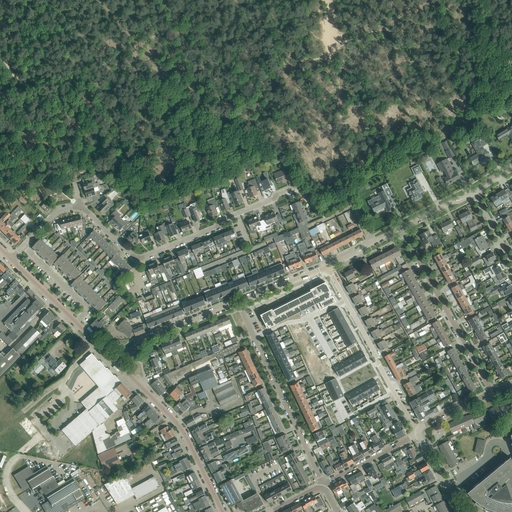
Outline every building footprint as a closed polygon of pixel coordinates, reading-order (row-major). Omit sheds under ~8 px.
[(511,124),(509,127),(508,127),(509,128),(497,136),(499,140),(509,134),(509,135),(510,135),(510,134),(511,133),(511,135),(511,124)] [(470,140),(473,144),(472,144),(477,154),(468,160),(470,163),(471,163),(472,164),(473,164),(474,165),(484,159),(484,160),(489,157),(485,150),(484,150),(479,140),(476,136),(470,140)] [(447,141),(443,143),(445,149),(446,151),(445,151),(449,158),(454,155),(450,146),(447,141)] [(440,177),(437,179),(439,184),(443,182),(442,182),(445,180),(448,185),(451,183),(452,183),(452,182),(459,179),(457,174),(456,173),(454,174),(448,162),(449,162),(447,159),(437,164),(440,168),(442,172),(444,171),(447,177),(444,179),(445,180),(442,181),(440,177)] [(419,165),(412,168),(415,175),(422,172),(419,165)] [(280,171),(274,174),(275,178),(277,183),(284,180),(285,182),(290,180),(288,176),(286,171),(285,169),(280,171)] [(263,173),(266,180),(261,182),(259,176),(256,177),(258,184),(260,188),(263,187),(264,191),(272,188),(271,187),(271,186),(270,184),(272,184),(271,183),(270,179),(268,175),(267,172),(263,173)] [(83,183),(85,191),(97,187),(94,176),(87,178),(88,181),(83,183)] [(243,189),(239,178),(235,180),(240,191),(243,189)] [(247,189),(248,193),(250,198),(258,195),(255,188),(259,187),(257,182),(255,179),(248,182),(250,188),(247,189)] [(418,180),(410,184),(412,188),(408,190),(414,202),(422,198),(419,193),(423,191),(418,180)] [(98,187),(97,187),(85,191),(88,198),(93,197),(94,201),(100,197),(98,191),(99,191),(98,187)] [(221,190),(223,200),(219,201),(223,210),(222,211),(230,208),(228,204),(230,202),(228,196),(225,189),(221,190)] [(504,190),(497,194),(502,202),(505,200),(506,201),(509,200),(508,198),(504,190)] [(231,196),(233,201),(235,206),(242,203),(240,197),(241,196),(239,191),(234,193),(235,195),(231,196)] [(384,191),(383,191),(379,194),(381,199),(371,205),(375,213),(385,207),(388,212),(393,209),(384,191)] [(502,202),(497,194),(491,198),(497,208),(503,204),(502,202)] [(105,197),(104,197),(101,201),(103,203),(97,209),(98,210),(98,209),(103,214),(103,215),(107,211),(111,207),(107,204),(110,201),(105,197)] [(207,208),(208,211),(210,216),(217,213),(215,208),(218,207),(215,199),(208,202),(210,207),(207,208)] [(298,199),(295,201),(292,202),(293,204),(292,204),(294,209),(302,206),(301,205),(302,204),(301,201),(299,202),(298,199)] [(186,218),(189,217),(184,203),(180,205),(186,218)] [(186,208),(189,216),(192,215),(195,222),(203,219),(196,203),(194,203),(193,204),(190,205),(190,206),(186,208)] [(47,212),(49,210),(44,204),(41,207),(47,212)] [(20,209),(18,206),(7,218),(9,220),(14,216),(20,209)] [(506,208),(499,212),(500,214),(501,217),(503,216),(508,213),(506,208)] [(116,210),(113,213),(110,216),(112,218),(113,217),(114,218),(111,221),(112,223),(115,226),(122,219),(119,217),(121,215),(116,210)] [(503,219),(506,226),(511,222),(511,210),(509,213),(508,213),(503,216),(504,219),(503,219)] [(305,211),(296,214),(293,215),(295,220),(298,219),(306,216),(305,214),(306,214),(305,211)] [(459,216),(461,220),(463,223),(463,224),(467,222),(470,227),(469,227),(471,231),(477,228),(477,229),(475,224),(472,218),(469,211),(459,216)] [(10,215),(7,212),(0,219),(0,229),(0,230),(5,224),(3,222),(10,215)] [(274,212),(269,214),(273,223),(276,222),(277,224),(281,222),(282,225),(284,224),(283,221),(282,220),(282,219),(278,221),(276,216),(274,212)] [(273,223),(269,214),(264,216),(266,221),(268,226),(265,227),(266,230),(271,228),(270,224),(273,223)] [(126,215),(122,219),(115,226),(118,229),(119,229),(120,230),(123,227),(124,228),(123,229),(125,231),(130,226),(131,227),(132,225),(134,223),(132,222),(130,224),(126,220),(124,222),(129,217),(126,215)] [(83,226),(83,225),(83,224),(81,216),(75,217),(77,226),(78,229),(83,227),(83,228),(86,227),(86,225),(83,226)] [(258,216),(252,218),(256,228),(256,227),(258,231),(258,232),(261,231),(262,232),(264,231),(265,234),(267,233),(266,230),(265,227),(263,222),(260,223),(258,216)] [(306,217),(306,216),(298,219),(300,222),(297,224),(298,228),(308,224),(307,221),(309,220),(307,217),(306,217)] [(77,226),(75,217),(70,218),(73,229),(74,231),(76,231),(75,229),(78,228),(78,229),(77,226)] [(258,231),(256,227),(256,228),(252,218),(247,220),(249,225),(247,226),(246,224),(246,225),(250,234),(252,233),(253,234),(258,231)] [(20,230),(21,232),(27,225),(32,230),(36,226),(30,220),(24,225),(20,230)] [(65,220),(60,221),(61,225),(58,225),(60,234),(63,233),(62,230),(67,228),(65,220)] [(166,234),(169,233),(171,237),(178,234),(176,230),(173,224),(171,224),(170,221),(162,224),(163,225),(166,234)] [(191,228),(188,221),(180,225),(183,232),(188,230),(188,229),(191,228)] [(440,225),(443,230),(444,233),(448,231),(447,230),(453,227),(450,221),(440,225)] [(9,225),(7,223),(0,230),(5,235),(10,229),(7,227),(9,225)] [(326,229),(323,223),(317,226),(320,232),(324,231),(323,230),(326,229)] [(134,241),(137,244),(139,236),(134,231),(136,229),(132,225),(131,227),(126,231),(125,233),(129,237),(128,238),(132,242),(134,241)] [(166,234),(163,225),(157,228),(159,233),(155,234),(158,242),(165,239),(163,235),(166,234)] [(311,236),(309,232),(306,225),(300,227),(298,228),(303,239),(306,238),(311,236)] [(312,236),(320,232),(317,228),(309,232),(311,236),(312,236)] [(17,233),(16,232),(14,230),(13,232),(10,229),(5,235),(10,239),(15,234),(17,233)] [(146,233),(139,236),(137,244),(142,242),(143,244),(151,241),(150,237),(152,236),(150,229),(146,231),(146,233)] [(237,237),(234,230),(229,232),(232,239),(233,239),(233,240),(234,240),(236,239),(237,238),(236,237),(237,237)] [(363,235),(360,230),(354,233),(356,239),(363,235)] [(98,234),(94,231),(91,234),(87,239),(89,240),(91,238),(93,240),(92,240),(98,234)] [(290,231),(283,235),(285,240),(289,238),(291,244),(295,242),(290,231)] [(434,247),(438,245),(441,243),(437,234),(432,237),(429,231),(421,235),(422,239),(423,240),(425,244),(431,241),(434,247)] [(61,235),(60,234),(58,232),(57,234),(64,241),(66,239),(61,235)] [(229,232),(224,234),(227,241),(232,239),(229,232)] [(356,239),(354,233),(347,236),(350,242),(356,239)] [(15,234),(10,239),(15,244),(16,243),(18,244),(26,236),(23,234),(20,236),(19,235),(17,237),(15,234)] [(102,238),(98,234),(92,240),(94,242),(95,241),(97,243),(96,244),(102,238)] [(224,234),(219,236),(223,246),(228,244),(227,241),(224,234)] [(476,234),(456,245),(459,250),(473,243),(475,247),(485,241),(482,236),(479,238),(476,234)] [(274,238),(277,243),(284,240),(282,235),(274,238)] [(223,247),(219,236),(213,238),(215,242),(216,245),(217,247),(219,248),(223,247)] [(350,242),(347,236),(340,240),(343,245),(350,242)] [(106,242),(102,238),(96,244),(98,246),(99,245),(101,247),(100,248),(106,242)] [(41,239),(33,248),(51,265),(59,257),(43,241),(42,241),(41,240),(41,239)] [(212,239),(206,241),(211,251),(216,249),(212,239)] [(343,245),(340,240),(333,243),(336,249),(343,245)] [(206,241),(201,243),(206,253),(211,251),(206,241)] [(329,241),(325,243),(330,252),(336,249),(333,243),(330,245),(329,241)] [(489,247),(485,241),(475,247),(480,255),(484,253),(486,252),(486,251),(486,252),(485,249),(488,247),(489,247)] [(110,246),(106,242),(100,248),(102,250),(103,249),(105,251),(104,252),(110,246)] [(201,243),(196,245),(201,255),(206,253),(201,243)] [(330,252),(325,243),(327,247),(323,248),(322,247),(319,248),(320,251),(323,256),(330,252)] [(201,255),(196,245),(191,247),(194,255),(200,252),(201,255)] [(114,250),(110,246),(104,252),(106,254),(107,253),(109,255),(108,255),(114,250)] [(306,246),(299,249),(302,255),(303,255),(304,259),(306,264),(308,263),(309,264),(313,263),(312,261),(309,254),(308,253),(306,246)] [(397,247),(392,250),(396,258),(401,255),(397,247)] [(187,248),(182,251),(186,260),(191,258),(192,260),(195,259),(192,253),(190,254),(187,248)] [(118,253),(114,250),(108,256),(110,257),(111,257),(113,259),(117,254),(118,253)] [(311,252),(308,253),(309,254),(312,261),(313,263),(317,261),(316,260),(318,259),(316,254),(315,250),(311,252)] [(396,258),(392,250),(386,253),(390,261),(396,258)] [(78,251),(76,253),(83,260),(85,258),(78,251)] [(186,260),(182,251),(177,253),(179,258),(176,259),(177,261),(179,265),(182,264),(181,262),(186,260)] [(294,251),(290,252),(291,254),(293,260),(296,268),(302,265),(300,261),(299,256),(296,257),(294,251)] [(390,261),(386,253),(380,256),(384,263),(390,261)] [(446,255),(443,257),(441,254),(434,257),(437,263),(450,256),(452,255),(451,253),(447,255),(448,256),(447,256),(446,255)] [(488,256),(483,258),(484,261),(486,265),(488,267),(495,263),(493,261),(495,259),(492,253),(488,256)] [(115,264),(121,258),(117,254),(109,263),(113,266),(115,264)] [(291,254),(285,256),(287,261),(288,265),(290,270),(296,268),(293,260),(291,254)] [(63,255),(58,260),(55,264),(73,281),(81,273),(63,255)] [(172,255),(167,257),(171,267),(174,266),(179,274),(182,273),(179,265),(177,261),(174,262),(172,255)] [(380,256),(375,258),(379,266),(384,263),(380,256)] [(162,267),(165,275),(168,274),(166,269),(171,267),(167,257),(162,259),(165,265),(162,267)] [(479,257),(467,264),(469,268),(481,261),(479,257)] [(125,262),(121,258),(115,264),(119,268),(125,262)] [(379,266),(375,258),(369,261),(373,269),(379,266)] [(444,259),(437,263),(440,268),(447,264),(444,259)] [(128,265),(125,262),(119,268),(121,269),(123,270),(123,271),(128,265)] [(157,262),(152,264),(156,273),(157,276),(163,273),(164,275),(165,275),(162,267),(159,268),(157,262)] [(276,265),(280,276),(280,275),(285,273),(286,273),(282,263),(276,265)] [(156,273),(152,264),(147,266),(149,272),(147,273),(146,271),(149,279),(152,278),(151,275),(156,273)] [(226,264),(220,266),(223,272),(223,273),(229,271),(226,264)] [(440,268),(443,273),(450,270),(447,264),(440,268)] [(132,269),(128,265),(123,271),(124,273),(125,272),(127,274),(132,269)] [(280,276),(276,265),(270,268),(271,270),(274,278),(280,276)] [(220,266),(215,268),(217,275),(223,272),(220,266)] [(499,266),(495,269),(493,270),(496,275),(502,272),(499,266)] [(348,280),(352,278),(355,276),(354,274),(357,272),(355,269),(352,270),(345,274),(348,280)] [(413,275),(410,269),(402,274),(404,276),(401,278),(402,281),(413,275)] [(104,277),(103,276),(99,272),(97,270),(95,272),(103,279),(104,277)] [(271,270),(265,273),(268,280),(274,278),(271,270)] [(453,275),(450,270),(443,273),(446,279),(453,275)] [(6,271),(3,275),(0,277),(0,285),(10,275),(6,271)] [(260,275),(259,272),(253,274),(257,285),(263,283),(260,275)] [(506,278),(502,272),(496,275),(500,281),(506,278)] [(265,273),(260,275),(263,283),(263,282),(268,280),(265,273)] [(257,285),(253,274),(247,277),(251,287),(257,285)] [(458,278),(455,274),(453,275),(446,279),(449,284),(456,280),(455,280),(458,278)] [(14,279),(10,275),(0,285),(0,286),(1,288),(7,283),(8,284),(14,279)] [(416,280),(413,275),(402,281),(403,280),(404,283),(406,281),(408,284),(416,280)] [(239,278),(243,289),(248,286),(249,286),(245,276),(239,278)] [(80,277),(75,282),(71,285),(99,312),(107,303),(80,277)] [(234,284),(234,283),(237,291),(243,289),(239,278),(233,281),(234,284)] [(15,280),(11,284),(9,286),(11,287),(6,292),(8,295),(19,284),(15,280)] [(105,280),(103,281),(111,288),(112,287),(105,280)] [(418,285),(416,280),(408,284),(411,289),(418,285)] [(311,289),(260,314),(267,328),(274,325),(273,323),(317,302),(320,309),(336,302),(326,281),(310,288),(311,289)] [(353,283),(346,287),(348,291),(361,283),(361,282),(357,284),(355,281),(353,283)] [(390,285),(388,281),(381,285),(384,291),(389,288),(388,286),(390,285)] [(362,284),(361,283),(348,291),(350,294),(357,291),(356,289),(359,287),(358,287),(365,283),(365,282),(362,284)] [(234,283),(234,284),(228,286),(231,293),(237,291),(237,292),(237,291),(234,283)] [(23,288),(19,284),(8,295),(10,297),(15,292),(17,293),(20,297),(23,295),(26,291),(22,288),(23,288)] [(216,288),(220,298),(226,296),(223,288),(222,285),(216,288)] [(421,290),(418,285),(411,289),(414,295),(421,290)] [(458,285),(456,286),(452,289),(455,294),(461,290),(458,285)] [(511,289),(509,285),(505,287),(500,289),(499,286),(491,291),(493,294),(500,291),(501,293),(504,291),(506,295),(511,291),(511,289)] [(228,286),(223,288),(226,296),(226,295),(231,293),(228,286)] [(220,298),(216,288),(210,290),(214,300),(220,298)] [(210,290),(210,289),(204,291),(208,303),(208,302),(214,300),(210,290)] [(424,296),(421,290),(414,295),(411,296),(412,298),(406,301),(408,305),(424,296)] [(464,296),(461,290),(455,294),(458,299),(464,296)] [(363,295),(360,297),(359,294),(352,298),(354,302),(368,295),(367,293),(363,295)] [(122,294),(105,311),(108,315),(107,316),(106,317),(108,318),(109,319),(114,314),(115,315),(112,312),(115,308),(122,301),(125,305),(125,304),(129,301),(122,294)] [(368,296),(368,295),(354,302),(356,306),(363,302),(362,300),(365,299),(365,298),(368,296)] [(202,296),(197,298),(201,307),(206,305),(203,296),(202,296)] [(427,301),(424,296),(408,305),(417,300),(420,305),(427,301)] [(466,299),(464,296),(458,299),(461,305),(470,299),(469,297),(466,299)] [(192,300),(192,298),(187,300),(187,302),(191,311),(196,309),(192,300)] [(201,307),(197,298),(192,300),(196,309),(201,307)] [(37,313),(43,306),(36,299),(32,304),(27,299),(4,323),(12,331),(6,337),(1,332),(0,333),(0,337),(8,345),(12,341),(13,341),(37,318),(35,316),(37,313)] [(470,300),(470,299),(461,305),(464,310),(470,306),(467,301),(470,300)] [(503,300),(497,303),(497,304),(491,307),(493,310),(499,307),(505,304),(503,300)] [(430,306),(427,301),(420,305),(422,310),(430,306)] [(191,311),(187,302),(182,304),(186,313),(191,311)] [(184,314),(180,304),(174,306),(178,317),(179,316),(178,316),(184,314)] [(369,306),(366,308),(365,306),(359,310),(361,313),(374,306),(373,305),(369,307),(369,306)] [(174,306),(168,308),(172,319),(178,317),(174,306)] [(375,308),(374,306),(361,313),(363,317),(369,314),(369,313),(368,312),(371,310),(375,308)] [(433,311),(430,306),(422,310),(425,315),(433,311)] [(474,313),(470,306),(464,310),(467,315),(469,314),(470,316),(474,313)] [(333,310),(329,313),(332,319),(342,313),(338,307),(334,310),(333,310)] [(162,308),(145,314),(146,317),(163,310),(162,308)] [(172,319),(168,308),(162,311),(166,321),(172,319)] [(41,319),(44,322),(48,326),(46,328),(48,330),(45,332),(46,332),(51,327),(55,323),(52,321),(55,318),(51,314),(52,314),(49,311),(41,319)] [(166,321),(162,311),(157,313),(161,324),(161,323),(166,321)] [(436,317),(433,311),(425,315),(428,321),(436,317)] [(100,316),(91,325),(91,326),(98,332),(107,323),(105,321),(103,319),(106,316),(106,315),(103,312),(100,316)] [(161,324),(157,313),(151,315),(155,326),(161,324)] [(342,313),(332,319),(335,324),(345,319),(342,313)] [(155,326),(151,315),(145,318),(149,328),(155,326)] [(480,318),(479,315),(475,317),(469,320),(470,322),(469,323),(471,326),(478,322),(477,320),(480,318)] [(376,318),(373,319),(372,317),(365,321),(367,325),(380,317),(379,316),(376,318)] [(231,323),(228,317),(222,320),(225,326),(231,323)] [(381,319),(380,317),(367,325),(369,328),(373,326),(376,325),(375,323),(378,321),(377,321),(381,319)] [(345,319),(335,324),(338,330),(348,325),(345,319)] [(124,320),(122,323),(118,326),(130,338),(135,336),(136,337),(136,336),(133,328),(124,320)] [(225,326),(222,320),(216,322),(218,329),(225,326)] [(420,322),(418,320),(410,325),(412,328),(415,326),(414,325),(420,322)] [(434,327),(431,329),(432,332),(436,330),(435,330),(442,327),(438,321),(434,323),(432,324),(433,325),(434,327)] [(218,329),(216,322),(210,325),(212,331),(213,333),(219,331),(218,329)] [(481,327),(478,322),(471,326),(473,330),(474,329),(475,331),(481,327)] [(511,322),(508,325),(507,323),(502,326),(504,330),(511,325),(511,322)] [(40,342),(51,331),(54,334),(56,333),(59,336),(66,329),(60,323),(55,328),(54,330),(51,327),(46,332),(38,340),(40,342)] [(142,324),(133,328),(136,336),(146,333),(142,324)] [(503,332),(499,324),(496,326),(497,327),(498,326),(499,328),(497,329),(498,331),(490,335),(491,338),(503,332)] [(206,333),(212,331),(210,325),(204,327),(206,333)] [(348,325),(338,330),(341,336),(351,330),(348,325)] [(408,334),(413,331),(411,328),(410,328),(408,325),(405,327),(408,334)] [(0,376),(41,335),(33,327),(6,355),(2,352),(0,353),(0,376)] [(206,333),(204,327),(197,330),(200,336),(201,338),(204,337),(203,335),(206,333)] [(382,329),(379,331),(378,329),(371,332),(373,336),(386,329),(386,327),(382,329)] [(432,332),(435,338),(439,336),(445,332),(442,327),(435,330),(436,330),(432,332)] [(484,333),(481,327),(475,331),(476,332),(475,333),(477,337),(484,333)] [(386,329),(373,336),(375,340),(382,336),(381,334),(388,331),(386,329)] [(200,336),(197,330),(191,332),(194,338),(200,336)] [(351,330),(341,336),(345,342),(354,336),(351,330)] [(194,338),(191,332),(185,335),(187,341),(194,338)] [(274,332),(267,335),(270,341),(277,338),(274,332)] [(440,339),(437,341),(438,344),(439,343),(442,342),(448,338),(445,332),(439,336),(440,339)] [(487,338),(484,333),(477,337),(479,340),(480,339),(481,341),(487,338)] [(507,340),(504,333),(499,335),(501,338),(502,338),(505,342),(507,340)] [(354,336),(345,342),(348,347),(349,347),(352,345),(354,344),(358,342),(354,336)] [(173,339),(173,340),(177,350),(183,348),(179,337),(179,338),(173,340),(173,339)] [(280,344),(277,338),(270,341),(272,347),(280,344)] [(442,342),(439,343),(441,347),(444,348),(445,347),(447,346),(451,344),(448,338),(442,342)] [(388,340),(385,342),(384,340),(377,344),(380,347),(393,340),(392,339),(388,341),(388,340)] [(173,340),(167,342),(171,352),(177,350),(173,340)] [(394,342),(393,340),(380,347),(382,351),(388,347),(387,345),(390,344),(394,342)] [(162,345),(161,345),(165,355),(171,352),(167,342),(162,345)] [(240,349),(238,343),(200,360),(189,364),(180,369),(171,373),(166,375),(172,383),(194,369),(217,356),(218,359),(223,357),(240,349)] [(490,343),(488,344),(484,346),(485,348),(483,349),(485,352),(493,348),(490,343)] [(215,353),(221,350),(218,344),(212,347),(215,353)] [(282,349),(280,344),(272,347),(275,353),(282,349)] [(427,350),(424,344),(416,348),(419,354),(422,352),(427,350)] [(496,346),(485,352),(487,356),(489,355),(490,357),(496,353),(499,352),(496,346)] [(453,348),(449,351),(447,352),(449,354),(446,356),(448,359),(451,358),(457,354),(453,348)] [(249,355),(246,349),(239,352),(241,355),(236,357),(237,359),(237,360),(241,358),(249,355)] [(285,355),(282,349),(275,353),(278,358),(285,355)] [(363,351),(357,355),(362,364),(368,361),(366,357),(365,356),(363,351)] [(393,352),(389,354),(385,357),(388,363),(396,358),(394,355),(395,355),(393,352)] [(152,358),(152,359),(151,360),(154,369),(155,368),(156,370),(157,374),(163,372),(161,368),(160,369),(159,367),(157,362),(160,360),(159,357),(156,358),(154,354),(153,353),(150,354),(150,355),(151,358),(152,358)] [(499,359),(496,353),(490,357),(491,359),(489,359),(491,363),(499,359)] [(457,354),(451,358),(454,363),(460,360),(457,354)] [(50,355),(46,360),(53,367),(52,368),(58,374),(66,366),(59,360),(56,363),(52,359),(53,358),(50,355)] [(251,360),(249,355),(241,358),(242,358),(243,361),(241,362),(242,365),(244,363),(245,364),(251,360)] [(288,361),(285,355),(278,358),(281,364),(288,361)] [(357,355),(351,358),(357,368),(362,364),(357,355)] [(60,433),(64,437),(65,438),(67,436),(75,446),(118,409),(115,406),(118,404),(116,401),(121,397),(125,401),(132,394),(122,384),(116,378),(114,378),(113,377),(113,376),(109,371),(107,371),(105,369),(106,369),(101,363),(99,364),(98,362),(93,356),(91,356),(89,357),(80,365),(99,387),(92,393),(90,390),(88,392),(90,395),(81,402),(87,409),(62,430),(63,431),(60,433)] [(25,357),(21,362),(26,366),(30,361),(25,357)] [(28,371),(31,373),(41,363),(40,362),(44,359),(42,357),(38,360),(28,371)] [(351,358),(345,361),(351,371),(357,368),(351,358)] [(396,359),(396,358),(388,363),(391,369),(404,362),(403,359),(399,361),(395,363),(393,360),(396,359)] [(502,364),(499,359),(491,363),(493,366),(495,366),(496,367),(502,364)] [(251,360),(245,364),(247,369),(254,366),(251,360)] [(463,366),(460,360),(454,363),(457,369),(463,366)] [(290,366),(288,361),(281,364),(283,370),(290,366)] [(345,361),(340,364),(345,374),(351,371),(345,361)] [(404,362),(391,369),(395,375),(399,372),(402,371),(403,370),(401,367),(406,364),(405,362),(404,362)] [(340,364),(334,367),(336,372),(337,373),(339,377),(345,374),(340,364)] [(505,369),(502,364),(496,367),(497,369),(495,370),(497,373),(505,369)] [(257,372),(254,366),(247,369),(250,375),(257,372)] [(293,372),(290,366),(283,370),(286,376),(293,372)] [(466,372),(463,366),(457,369),(460,375),(466,372)] [(508,367),(505,369),(497,373),(499,377),(500,376),(502,378),(511,373),(508,367)] [(404,374),(402,371),(399,372),(395,375),(398,381),(407,376),(405,373),(404,374)] [(259,378),(257,372),(250,375),(253,381),(259,378)] [(296,378),(293,372),(286,376),(289,381),(296,378)] [(470,378),(466,372),(460,375),(464,381),(470,378)] [(190,378),(189,378),(189,379),(192,385),(192,386),(193,385),(200,382),(201,382),(198,375),(197,375),(195,376),(194,376),(192,377),(190,378)] [(313,382),(310,376),(301,380),(302,382),(306,380),(309,385),(313,382)] [(418,380),(416,376),(409,380),(410,382),(404,385),(407,391),(418,385),(417,386),(414,382),(418,380)] [(216,377),(212,379),(213,381),(205,384),(207,389),(219,385),(216,377)] [(262,383),(259,378),(253,381),(255,387),(262,383)] [(330,381),(326,383),(328,389),(338,384),(336,378),(331,381),(331,380),(330,381)] [(473,383),(470,378),(464,381),(467,387),(473,383)] [(213,388),(214,391),(221,406),(239,397),(234,387),(238,385),(236,379),(213,388)] [(443,381),(448,389),(452,387),(448,379),(443,381)] [(157,380),(152,384),(161,395),(166,390),(163,387),(164,386),(158,380),(158,381),(157,380)] [(375,380),(369,383),(375,393),(381,389),(378,385),(378,384),(375,380)] [(298,383),(295,384),(291,386),(294,392),(301,389),(301,388),(305,386),(303,384),(299,385),(298,383)] [(369,383),(364,386),(369,396),(375,393),(369,383)] [(476,389),(473,383),(467,387),(470,393),(476,389)] [(338,384),(328,389),(331,395),(341,390),(338,384)] [(244,389),(243,385),(241,387),(244,394),(246,393),(245,392),(249,390),(248,387),(244,389)] [(407,391),(410,397),(416,394),(416,393),(421,390),(419,385),(418,385),(407,391)] [(170,394),(174,398),(177,401),(183,394),(181,392),(183,390),(178,386),(170,394)] [(364,386),(358,389),(363,399),(369,396),(364,386)] [(267,394),(264,388),(258,391),(261,397),(267,394)] [(303,394),(301,389),(294,392),(296,397),(303,394)] [(358,389),(352,392),(357,402),(363,399),(358,389)] [(341,390),(331,395),(334,401),(339,399),(340,399),(344,397),(341,390)] [(414,400),(410,402),(413,409),(418,406),(420,405),(429,400),(436,396),(432,390),(414,400)] [(207,397),(205,392),(198,395),(200,400),(207,397)] [(352,392),(346,396),(349,400),(349,401),(352,405),(357,402),(352,392)] [(247,395),(245,396),(247,402),(249,401),(250,402),(253,401),(250,394),(247,395)] [(261,397),(264,403),(270,400),(267,394),(261,397)] [(306,400),(303,394),(296,397),(299,403),(306,400)] [(144,402),(138,395),(132,400),(136,404),(130,407),(132,411),(135,410),(139,408),(139,407),(144,402)] [(177,412),(189,402),(186,400),(181,404),(180,403),(174,408),(177,412)] [(273,406),(270,400),(264,403),(267,409),(273,406)] [(309,406),(306,400),(299,403),(302,409),(309,406)] [(418,407),(414,409),(415,411),(415,412),(417,415),(424,411),(424,410),(425,410),(429,408),(428,405),(431,404),(429,400),(420,405),(421,406),(418,407)] [(190,404),(189,402),(177,412),(181,416),(189,408),(192,411),(200,407),(198,404),(192,406),(190,404)] [(504,402),(499,404),(499,406),(503,414),(504,416),(505,416),(504,412),(507,411),(508,410),(504,402)] [(380,403),(366,411),(369,416),(378,411),(377,409),(378,408),(381,413),(379,414),(380,417),(392,411),(388,404),(382,407),(380,403)] [(151,408),(148,405),(142,410),(143,412),(142,413),(138,417),(140,419),(145,414),(145,413),(147,411),(148,411),(151,408)] [(276,412),(273,406),(267,409),(270,415),(276,412)] [(311,411),(309,406),(302,409),(304,415),(311,411)] [(499,406),(493,408),(497,417),(502,415),(503,417),(504,416),(503,414),(499,406)] [(155,412),(151,408),(148,411),(147,411),(145,413),(145,414),(140,419),(142,421),(146,417),(147,416),(149,417),(155,412)] [(424,411),(417,415),(418,418),(419,419),(420,421),(422,420),(422,421),(439,411),(437,408),(425,414),(424,411)] [(493,408),(488,411),(491,419),(492,421),(493,420),(493,419),(497,417),(493,408)] [(392,411),(380,417),(384,425),(385,425),(386,428),(392,425),(390,420),(396,417),(392,410),(392,411)] [(314,417),(311,411),(304,415),(307,420),(314,417)] [(483,411),(478,413),(481,422),(486,420),(487,423),(488,423),(487,419),(483,411)] [(158,415),(155,412),(149,417),(151,419),(145,424),(147,426),(158,415)] [(278,418),(276,412),(270,415),(272,421),(278,418)] [(478,413),(472,416),(475,423),(475,424),(476,426),(477,426),(477,424),(481,422),(478,413)] [(201,417),(199,414),(186,422),(189,427),(196,423),(202,419),(201,417)] [(471,414),(465,417),(469,425),(472,424),(474,427),(476,426),(475,424),(475,423),(472,416),(471,414)] [(165,422),(158,415),(147,427),(150,429),(154,425),(153,424),(155,423),(158,425),(165,422)] [(307,420),(310,426),(317,423),(314,417),(307,420)] [(465,417),(460,419),(463,428),(464,430),(465,429),(464,427),(469,425),(465,417)] [(281,424),(278,418),(272,421),(275,427),(281,424)] [(459,419),(454,422),(457,430),(463,428),(459,419)] [(243,424),(245,429),(254,425),(252,420),(243,424)] [(401,426),(398,421),(390,426),(396,437),(405,432),(403,429),(404,429),(405,429),(403,425),(401,426)] [(454,422),(448,424),(448,426),(451,433),(457,431),(457,430),(454,422)] [(103,423),(93,432),(94,437),(98,454),(107,450),(133,438),(130,433),(128,428),(125,423),(117,427),(119,431),(115,433),(115,434),(110,436),(110,435),(106,434),(104,430),(106,429),(103,423)] [(319,429),(317,423),(310,426),(312,432),(319,429)] [(198,426),(195,427),(191,430),(193,434),(207,427),(206,424),(201,426),(201,427),(199,428),(198,426)] [(284,430),(281,424),(275,427),(278,433),(284,430)] [(228,435),(214,442),(217,447),(223,444),(229,441),(241,435),(241,436),(252,431),(254,436),(246,439),(248,445),(260,440),(254,425),(239,431),(228,435)] [(167,427),(163,430),(160,431),(162,434),(161,435),(164,442),(169,439),(175,436),(172,430),(169,431),(167,427)] [(193,434),(196,438),(203,435),(202,433),(203,432),(204,432),(209,429),(207,427),(193,434)] [(322,431),(314,435),(317,443),(326,439),(324,435),(322,431)] [(371,433),(370,431),(367,432),(370,438),(373,444),(372,445),(375,451),(380,449),(371,433)] [(374,432),(371,433),(380,449),(384,446),(381,440),(379,441),(376,435),(374,432)] [(204,437),(203,435),(196,438),(198,443),(212,436),(211,433),(205,436),(206,436),(204,437)] [(218,437),(217,434),(213,436),(212,436),(198,443),(200,447),(209,443),(209,441),(214,439),(218,437)] [(288,439),(286,435),(277,439),(279,443),(277,444),(277,445),(288,439)] [(326,439),(317,443),(319,447),(320,447),(321,446),(325,444),(330,442),(335,439),(333,437),(333,436),(327,439),(327,438),(326,439)] [(179,443),(177,438),(163,445),(166,450),(175,446),(179,443)] [(354,439),(354,438),(349,441),(352,446),(359,460),(364,457),(360,451),(359,451),(355,443),(357,443),(354,439)] [(290,444),(288,439),(277,445),(279,449),(290,444)] [(483,454),(487,441),(479,439),(475,452),(483,454)] [(363,440),(362,441),(370,454),(374,452),(371,445),(369,446),(366,440),(364,441),(363,440)] [(370,454),(362,441),(359,442),(363,449),(361,450),(363,452),(365,457),(370,454)] [(450,447),(447,441),(439,446),(442,452),(450,447)] [(210,450),(217,447),(214,442),(200,448),(202,454),(210,450)] [(182,449),(180,444),(172,448),(174,450),(168,452),(163,455),(165,457),(169,455),(170,455),(178,451),(182,449)] [(279,449),(281,454),(293,449),(290,444),(279,449)] [(403,460),(398,463),(399,466),(402,464),(405,463),(409,461),(417,457),(415,453),(416,453),(413,447),(412,448),(410,445),(402,449),(404,453),(405,452),(408,457),(403,460)] [(249,451),(247,446),(235,451),(238,456),(238,457),(249,451)] [(352,446),(349,447),(353,455),(351,456),(355,462),(359,460),(352,446)] [(320,447),(313,450),(315,454),(319,452),(320,454),(322,455),(324,454),(320,447)] [(453,453),(450,447),(442,452),(445,457),(453,453)] [(114,448),(98,455),(105,471),(121,463),(114,448)] [(217,448),(210,451),(210,450),(202,454),(204,457),(207,456),(208,456),(209,456),(212,455),(211,454),(219,451),(217,448)] [(349,457),(344,448),(341,450),(349,465),(354,463),(350,456),(349,457)] [(185,454),(182,450),(168,457),(169,460),(174,458),(175,460),(185,454)] [(349,465),(341,450),(341,451),(338,453),(343,460),(341,461),(344,468),(349,465)] [(220,454),(219,451),(211,454),(212,455),(209,456),(208,456),(207,456),(204,457),(207,462),(214,459),(213,457),(220,454)] [(229,460),(238,456),(235,451),(224,457),(225,460),(229,460)] [(271,452),(265,455),(268,462),(270,461),(270,462),(274,460),(276,459),(279,457),(278,455),(273,457),(271,452)] [(287,456),(290,461),(297,457),(294,452),(287,456)] [(456,458),(453,453),(445,457),(448,463),(456,458)] [(421,454),(417,457),(409,461),(411,464),(416,461),(417,463),(424,459),(421,454)] [(330,455),(326,457),(332,468),(334,466),(337,472),(344,468),(339,459),(334,462),(330,455)] [(395,464),(391,456),(382,461),(387,470),(395,466),(397,470),(401,469),(399,466),(398,463),(397,462),(395,464)] [(189,462),(187,457),(180,461),(181,463),(171,468),(172,471),(189,462)] [(300,462),(297,457),(290,461),(288,462),(290,467),(292,466),(300,462)] [(459,464),(456,458),(448,463),(451,468),(459,464)] [(511,511),(511,460),(511,458),(467,494),(472,498),(477,502),(480,505),(483,507),(487,509),(492,511),(496,511),(511,511)] [(217,466),(215,461),(208,464),(212,473),(214,472),(219,470),(223,468),(223,469),(227,467),(226,464),(225,464),(222,465),(221,464),(217,466)] [(324,461),(320,463),(324,470),(325,469),(328,476),(330,475),(331,475),(333,474),(333,473),(330,467),(328,468),(324,461)] [(189,462),(172,471),(170,472),(172,475),(177,472),(183,469),(184,471),(191,467),(189,462)] [(292,466),(295,470),(302,466),(300,462),(292,466)] [(429,469),(426,462),(419,466),(420,469),(414,473),(413,471),(407,474),(408,477),(406,478),(407,481),(394,488),(394,489),(405,482),(408,481),(429,469)] [(28,467),(19,473),(14,476),(23,490),(30,485),(34,492),(41,488),(41,489),(39,491),(42,495),(44,494),(49,501),(42,506),(46,511),(63,511),(78,503),(85,498),(72,478),(65,482),(64,479),(57,483),(46,465),(32,474),(28,467)] [(302,466),(295,470),(293,471),(295,476),(305,471),(302,466)] [(366,469),(368,474),(370,477),(373,475),(375,479),(378,478),(376,474),(377,473),(375,469),(374,470),(372,466),(366,469)] [(220,471),(219,470),(214,472),(215,474),(214,474),(218,483),(226,479),(224,477),(228,475),(226,472),(229,471),(228,467),(222,470),(221,470),(220,470),(220,471)] [(67,477),(71,475),(72,476),(78,473),(76,468),(65,473),(67,477)] [(165,475),(161,468),(159,469),(158,469),(165,482),(168,481),(165,475)] [(251,472),(250,470),(234,478),(236,480),(251,472)] [(416,477),(419,481),(419,482),(432,474),(430,470),(416,477)] [(295,477),(298,481),(307,476),(305,471),(295,477)] [(192,482),(198,479),(195,472),(186,477),(190,483),(192,482)] [(362,472),(355,475),(360,484),(365,481),(368,488),(366,489),(368,491),(374,488),(369,479),(366,480),(362,472)] [(183,474),(176,478),(174,478),(176,482),(178,481),(185,478),(183,474)] [(419,482),(414,484),(416,487),(423,483),(425,485),(435,479),(432,474),(419,482)] [(132,488),(125,475),(116,479),(105,485),(117,504),(135,495),(132,489),(132,488)] [(360,484),(355,475),(348,479),(352,485),(350,486),(356,498),(360,496),(360,497),(365,493),(364,492),(361,493),(358,492),(355,486),(360,484)] [(248,476),(246,477),(254,491),(256,490),(248,476)] [(310,481),(307,476),(298,481),(300,486),(303,485),(303,486),(306,485),(307,487),(310,486),(308,482),(310,481)] [(137,499),(149,493),(155,489),(155,490),(160,487),(154,477),(132,488),(132,489),(135,495),(137,499)] [(201,486),(198,479),(192,482),(190,483),(193,490),(201,486)] [(231,480),(220,486),(231,507),(237,504),(239,508),(240,510),(242,510),(243,510),(245,509),(246,511),(252,511),(264,506),(258,494),(243,502),(231,480)] [(342,482),(341,481),(338,483),(342,490),(346,487),(348,490),(350,489),(348,486),(345,480),(342,482)] [(284,484),(283,485),(284,486),(287,493),(293,490),(290,486),(289,483),(288,482),(287,482),(286,481),(284,483),(284,484)] [(408,487),(405,482),(394,489),(394,488),(391,490),(395,498),(405,492),(403,489),(410,485),(408,487)] [(342,490),(338,483),(334,485),(335,486),(332,488),(335,493),(334,493),(336,497),(339,495),(338,495),(343,492),(342,490)] [(279,487),(278,487),(279,488),(281,492),(283,496),(287,493),(284,486),(283,485),(282,484),(279,485),(279,487)] [(278,486),(273,489),(274,491),(275,492),(278,498),(283,496),(281,492),(279,488),(278,487),(278,486)] [(436,486),(426,491),(433,503),(442,498),(436,486)] [(205,494),(203,489),(195,493),(196,495),(184,501),(186,504),(205,494)] [(273,489),(268,491),(270,493),(273,501),(278,498),(275,492),(274,491),(273,489)] [(372,490),(366,493),(375,504),(378,502),(372,490)] [(268,491),(263,494),(265,496),(266,498),(268,503),(269,503),(273,501),(270,493),(268,491)] [(424,498),(420,491),(406,499),(409,506),(424,498)] [(173,492),(168,494),(172,503),(177,500),(177,499),(176,497),(173,492)] [(208,501),(205,496),(199,499),(199,501),(193,504),(194,506),(193,506),(194,508),(208,501)] [(311,497),(307,499),(311,506),(316,503),(318,508),(324,505),(320,498),(317,500),(315,497),(312,498),(311,497)] [(311,506),(307,499),(304,501),(304,502),(301,504),(304,509),(304,510),(305,511),(307,511),(308,511),(306,508),(311,506)] [(204,509),(210,506),(208,501),(194,508),(189,510),(189,511),(192,511),(203,507),(204,509)] [(347,507),(350,511),(351,511),(364,504),(362,501),(356,505),(354,503),(347,507)] [(437,511),(450,511),(444,501),(434,506),(437,511)] [(389,511),(401,505),(400,502),(394,505),(395,506),(383,511),(389,511)] [(303,510),(300,503),(295,506),(298,511),(302,511),(301,510),(303,510)]
